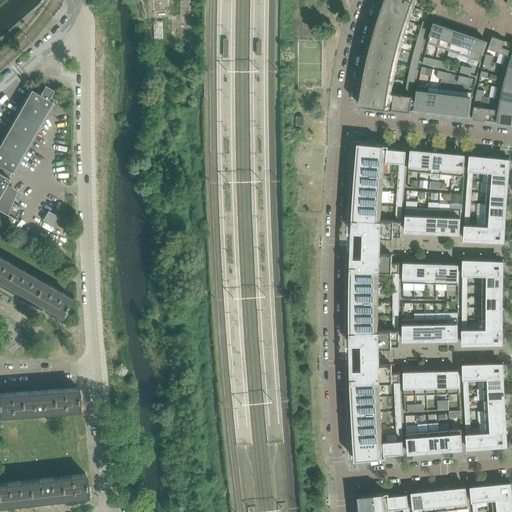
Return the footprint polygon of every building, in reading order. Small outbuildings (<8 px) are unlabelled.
[(414,7),(411,6),(393,0),(384,0),(380,13),(375,27),(373,37),(367,58),(363,78),(360,97),(359,105),(389,109),(392,93),(394,79),(395,75),(397,64),(401,50),(402,45),(405,36),(410,19),(411,17),(414,7)] [(439,46),(446,27),(434,23),(434,25),(428,43),(439,46)] [(449,50),(456,30),(446,27),(439,46),(449,50)] [(459,53),(466,34),(456,30),(449,50),(459,53)] [(469,57),(476,37),(466,34),(459,53),(469,57)] [(506,54),(510,42),(492,36),(490,42),(488,48),(506,54)] [(480,61),(487,41),(476,37),(469,57),(480,61)] [(511,67),(511,56),(506,54),(505,58),(503,65),(511,67)] [(511,78),(511,67),(503,65),(500,75),(500,76),(511,78)] [(431,76),(433,69),(422,67),(420,74),(431,76)] [(511,90),(511,78),(500,76),(497,87),(511,90)] [(12,172),(33,136),(52,102),(48,99),(49,97),(49,98),(54,90),(45,85),(39,94),(31,90),(0,143),(0,210),(17,220),(18,219),(15,218),(21,207),(11,201),(14,191),(4,185),(9,176),(8,176),(11,172),(12,172)] [(429,88),(417,86),(416,92),(414,108),(414,109),(426,110),(428,93),(429,88)] [(511,101),(511,90),(497,87),(496,92),(495,97),(511,101)] [(437,112),(439,92),(428,91),(426,110),(437,112)] [(447,113),(450,94),(439,92),(437,112),(447,113)] [(411,108),(412,95),(405,94),(392,93),(389,109),(410,111),(411,108)] [(458,114),(460,95),(450,94),(447,113),(458,114)] [(458,114),(469,116),(469,115),(471,96),(460,95),(458,114)] [(511,112),(511,101),(495,97),(495,98),(493,109),(511,112)] [(491,121),(493,109),(474,106),(473,116),(472,119),(491,121)] [(511,124),(511,122),(511,112),(493,109),(491,121),(511,124)] [(303,125),(303,117),(303,116),(295,116),(295,125),(303,125)] [(393,238),(393,230),(401,230),(401,224),(401,221),(403,190),(405,163),(405,160),(406,150),(388,148),(388,145),(358,142),(356,165),(355,177),(352,224),(352,232),(363,232),(368,233),(367,237),(381,238),(393,238)] [(420,171),(422,151),(411,150),(410,161),(409,170),(420,171)] [(431,172),(433,152),(422,151),(420,171),(431,172)] [(441,173),(443,153),(433,152),(431,172),(430,178),(441,179),(441,173)] [(452,174),(454,154),(443,153),(441,173),(452,174)] [(464,168),(465,155),(454,154),(452,174),(463,175),(464,168)] [(501,165),(502,159),(470,156),(468,168),(468,170),(474,171),(488,172),(488,171),(508,173),(509,166),(501,165)] [(507,184),(508,173),(488,171),(488,172),(487,182),(507,184)] [(506,195),(507,188),(507,184),(487,182),(487,193),(506,195)] [(506,205),(506,199),(506,195),(487,193),(486,204),(506,205)] [(505,216),(505,210),(506,205),(486,204),(485,209),(485,215),(505,216)] [(416,231),(417,208),(406,207),(405,224),(405,230),(416,231)] [(427,231),(428,208),(417,208),(416,231),(427,231)] [(438,232),(439,209),(428,208),(427,231),(438,232)] [(449,232),(450,209),(439,209),(438,232),(449,232)] [(460,226),(461,210),(450,209),(449,232),(460,233),(460,226)] [(504,227),(505,221),(505,216),(485,215),(484,225),(484,226),(504,227)] [(504,234),(504,232),(504,227),(484,226),(484,225),(471,225),(465,224),(464,227),(464,239),(495,240),(496,234),(504,234)] [(391,340),(399,340),(399,339),(399,333),(399,330),(399,299),(399,272),(399,270),(399,263),(392,262),(392,254),(381,254),(381,250),(381,242),(381,238),(367,237),(368,233),(363,232),(363,241),(363,249),(362,257),(351,257),(350,265),(350,304),(350,330),(350,344),(362,344),(366,344),(366,348),(380,348),(392,348),(391,340)] [(16,265),(7,260),(6,260),(0,256),(0,280),(5,283),(16,265)] [(495,268),(495,261),(463,260),(463,272),(463,275),(469,275),(482,275),(482,274),(503,275),(503,268),(495,268)] [(414,283),(415,263),(404,263),(403,270),(403,283),(414,283)] [(425,284),(426,264),(415,263),(414,283),(425,284)] [(436,284),(436,264),(426,264),(425,284),(436,284)] [(447,284),(447,264),(436,264),(436,284),(447,284)] [(458,272),(459,265),(447,264),(447,284),(458,285),(458,272)] [(44,281),(34,276),(24,271),(24,270),(16,265),(5,283),(33,299),(44,281)] [(502,286),(503,280),(503,275),(482,274),(482,275),(482,285),(502,286)] [(65,308),(71,297),(62,292),(61,292),(52,287),(53,286),(44,281),(33,299),(60,315),(61,315),(65,308)] [(502,297),(502,290),(502,286),(482,285),(482,296),(502,297)] [(502,307),(502,301),(502,297),(482,296),(482,307),(502,307)] [(502,318),(502,312),(502,307),(482,307),(482,314),(482,318),(502,318)] [(458,331),(458,318),(446,319),(447,339),(458,339),(458,331)] [(502,329),(502,323),(502,318),(482,318),(482,329),(502,329)] [(414,339),(414,319),(403,319),(403,333),(403,340),(414,339)] [(425,339),(425,319),(414,319),(414,339),(425,339)] [(436,339),(435,319),(425,319),(425,339),(436,339)] [(447,339),(446,319),(435,319),(436,339),(447,339)] [(502,336),(502,333),(502,329),(482,329),(468,329),(462,329),(462,331),(462,343),(494,343),(494,337),(502,336)] [(400,382),(400,379),(399,372),(392,372),(392,364),(381,364),(381,360),(380,352),(380,348),(366,348),(366,344),(362,344),(362,352),(362,361),(362,369),(351,370),(351,378),(352,417),(354,444),(355,459),(386,457),(386,454),(404,453),(403,445),(403,440),(401,409),(400,382)] [(503,377),(503,370),(495,370),(495,364),(463,364),(463,377),(463,379),(469,379),(483,378),(503,377)] [(459,377),(459,370),(447,371),(448,394),(459,394),(459,377)] [(426,395),(426,371),(415,372),(416,395),(426,395)] [(437,394),(437,371),(426,371),(426,395),(437,394)] [(448,394),(447,371),(437,371),(437,394),(448,394)] [(416,395),(415,372),(404,372),(404,379),(404,395),(416,395)] [(504,388),(503,382),(503,377),(483,378),(484,389),(504,388)] [(79,409),(78,397),(77,388),(77,389),(53,390),(55,411),(66,410),(75,409),(78,409),(79,409)] [(504,399),(504,392),(504,388),(484,389),(484,400),(504,399)] [(55,411),(53,390),(21,393),(23,414),(33,413),(33,412),(36,412),(45,411),(45,412),(55,411)] [(23,414),(21,393),(0,394),(0,415),(12,414),(23,414)] [(505,409),(504,403),(504,399),(484,400),(485,411),(505,409)] [(505,420),(505,414),(505,409),(485,411),(485,413),(485,421),(505,420)] [(506,431),(506,425),(505,420),(485,421),(486,432),(506,431)] [(419,452),(418,431),(417,425),(406,426),(406,432),(407,445),(408,452),(419,452)] [(462,435),(461,428),(450,429),(452,449),(463,448),(462,435)] [(452,449),(450,429),(439,430),(441,450),(452,449)] [(441,450),(439,430),(428,431),(430,451),(441,450)] [(430,451),(428,431),(418,431),(419,452),(430,451)] [(499,445),(498,439),(506,438),(506,431),(486,432),(472,433),(466,433),(466,435),(467,448),(499,445)] [(87,495),(86,483),(85,474),(84,474),(84,475),(80,475),(72,476),(61,477),(63,497),(87,495)] [(63,497),(61,477),(51,478),(51,479),(40,480),(39,479),(29,480),(32,501),(63,497)] [(32,501),(29,480),(19,482),(16,483),(8,483),(0,483),(0,503),(0,505),(32,501)] [(511,496),(511,492),(511,490),(503,490),(502,484),(471,487),(472,498),(472,501),(478,501),(492,499),(511,496)] [(467,499),(466,487),(455,488),(457,508),(468,507),(467,499)] [(457,508),(455,488),(444,489),(446,509),(457,508)] [(446,509),(444,489),(434,490),(436,511),(446,509)] [(436,511),(434,490),(423,492),(425,511),(436,511)] [(409,511),(409,506),(408,504),(407,493),(389,495),(389,492),(361,495),(358,495),(360,511),(359,511),(409,511)] [(424,511),(425,511),(423,492),(411,493),(413,504),(413,511),(424,511)] [(493,510),(511,507),(511,499),(511,496),(492,499),(487,500),(488,510),(493,510)]
